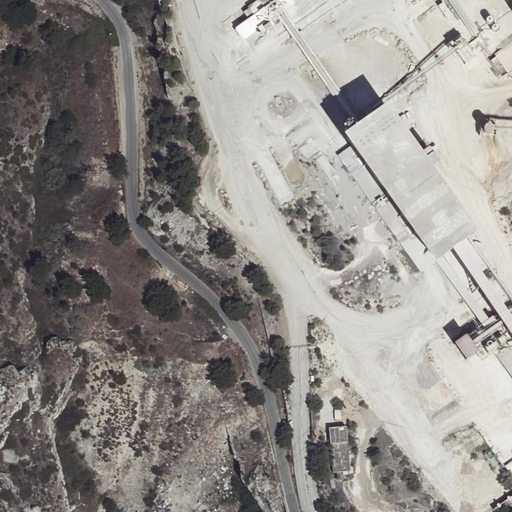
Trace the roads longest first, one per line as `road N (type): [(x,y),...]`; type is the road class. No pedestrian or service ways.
road 1 (residential): [(102,0),(126,50),(135,229),(222,307),(257,359),(294,511)]
road 2 (unclassified): [(193,0),(253,199),(302,313),(308,511)]
